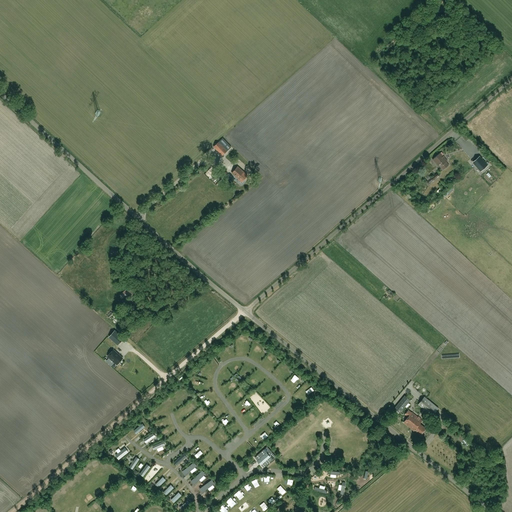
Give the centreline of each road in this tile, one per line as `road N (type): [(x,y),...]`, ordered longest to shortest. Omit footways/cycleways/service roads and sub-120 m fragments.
road 1 (unclassified): [(243,310),(511,79)]
road 2 (unclassified): [(243,310),(0,93)]
road 3 (unclassified): [(492,511),(243,310)]
road 4 (track): [(243,310),(13,511)]
